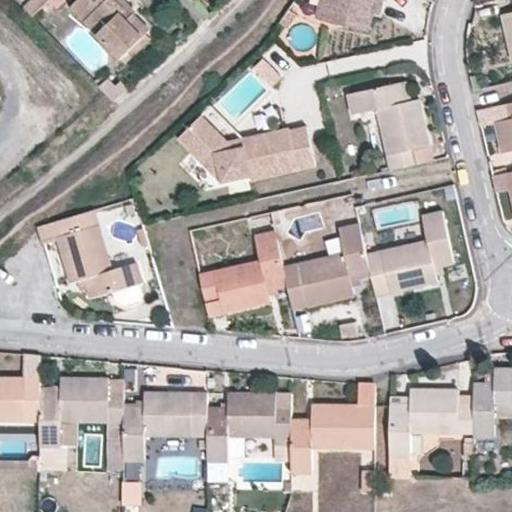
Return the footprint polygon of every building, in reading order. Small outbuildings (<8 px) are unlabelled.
[(74,0),(71,3),(121,56),(146,32),(151,27),(136,13),(129,19),(120,11),(124,7),(117,0),(74,0)] [(138,11),(127,0),(117,0),(124,7),(120,11),(129,19),(136,13),(138,11)] [(373,13),(376,0),(321,0),(318,17),(368,30),(373,13)] [(385,0),(376,0),(373,13),(382,14),(385,0)] [(511,11),(502,13),(511,61),(511,60),(511,11)] [(146,32),(121,56),(126,62),(152,38),(146,32)] [(102,82),(114,98),(126,88),(113,72),(102,82)] [(406,79),(399,81),(404,101),(411,99),(406,79)] [(378,107),(392,168),(434,159),(420,97),(411,99),(404,101),(399,81),(349,93),(352,113),(378,107)] [(511,103),(507,104),(509,119),(495,122),(501,153),(511,150),(511,103)] [(234,146),(229,141),(202,114),(179,137),(222,181),(251,174),(252,179),(316,165),(306,124),(290,129),(289,126),(245,137),(245,143),(234,146)] [(245,137),(229,141),(234,146),(245,143),(245,137)] [(39,227),(44,243),(59,239),(71,282),(85,279),(92,297),(143,282),(137,264),(114,270),(95,209),(39,227)] [(428,239),(368,253),(373,275),(378,296),(438,280),(437,275),(435,265),(444,264),(455,261),(443,210),(423,214),(428,239)] [(368,253),(361,224),(341,228),(346,253),(285,267),(289,285),(294,308),(308,305),(355,294),(352,279),(373,275),(368,253)] [(289,285),(285,267),(276,231),(256,235),(261,259),(200,275),(207,301),(222,297),(225,312),(272,302),(268,290),(289,285)] [(445,273),(444,264),(435,265),(437,275),(445,273)] [(301,337),(315,338),(308,305),(294,308),(301,337)] [(358,336),(354,322),(341,325),(344,338),(358,336)] [(475,402),(475,434),(475,438),(495,438),(496,419),(511,418),(511,368),(496,368),(496,382),(476,382),(475,402)] [(0,421),(41,422),(41,386),(41,376),(0,375),(0,421)] [(109,470),(125,470),(125,462),(126,402),(126,377),(63,376),(63,387),(41,386),(41,422),(42,446),(62,446),(62,421),(110,421),(109,470)] [(375,405),(375,384),(359,382),(359,404),(375,405)] [(392,402),(392,476),(392,477),(412,477),(412,433),(475,434),(475,402),(459,403),(458,388),(412,387),(412,402),(392,402)] [(146,437),(209,438),(209,406),(209,391),(146,390),(146,403),(126,402),(125,462),(146,462),(146,437)] [(209,438),(209,461),(229,461),(230,437),(276,438),(275,462),(284,462),(293,462),(293,419),(292,393),(230,392),(229,406),(209,406),(209,438)] [(314,449),(375,450),(375,405),(359,404),(314,404),(313,419),(293,419),(293,462),(292,474),(313,474),(314,449)] [(209,461),(210,481),(229,481),(229,461),(209,461)] [(120,501),(139,503),(142,480),(123,478),(120,501)]
